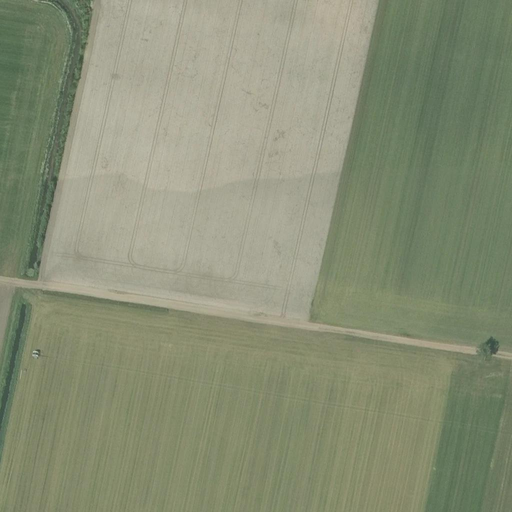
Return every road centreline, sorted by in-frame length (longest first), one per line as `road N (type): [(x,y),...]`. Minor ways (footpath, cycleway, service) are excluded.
road 1 (track): [(511,358),(0,279)]
road 2 (track): [(25,0),(66,14),(73,29),(0,400)]
